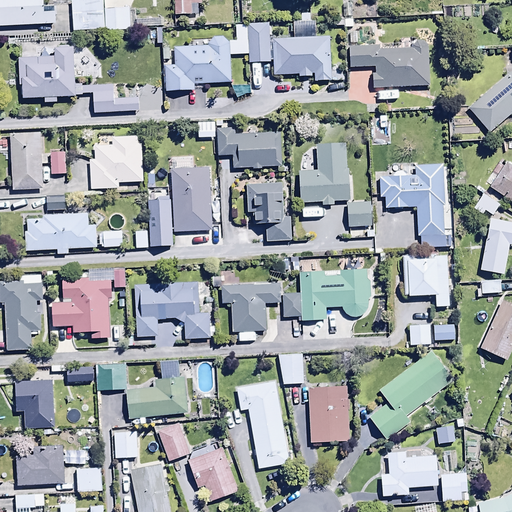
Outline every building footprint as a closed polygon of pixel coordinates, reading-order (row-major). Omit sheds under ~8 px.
[(43,0),(0,0),(0,28),(55,26),(54,8),(44,9),(43,0)] [(103,34),(103,10),(102,0),(96,0),(97,1),(72,1),(72,35),(103,34)] [(201,0),(173,0),(174,17),(202,16),(201,0)] [(103,10),(103,34),(131,33),(130,9),(103,10)] [(228,43),(229,57),(248,57),(248,66),(270,65),(269,27),(235,27),(235,43),(228,43)] [(229,57),(228,43),(228,39),(213,39),(207,48),(173,49),(174,68),(164,68),(165,94),(193,93),(193,85),(229,84),(229,57)] [(329,39),(271,41),(272,77),(298,77),(298,80),(313,79),(313,84),(330,83),(329,39)] [(371,75),(372,90),(427,88),(426,43),(411,43),(412,50),(379,52),(378,47),(348,48),(349,70),(374,69),(375,75),(371,75)] [(53,58),(18,60),(19,88),(21,88),(22,101),(43,101),(44,105),(56,104),(56,99),(74,98),(72,46),(58,47),(59,51),(53,51),(53,58)] [(511,72),(467,110),(490,137),(505,125),(502,123),(511,114),(511,72)] [(92,95),(93,114),(139,113),(139,100),(116,100),(116,87),(81,88),(82,95),(92,95)] [(214,124),(196,124),(197,141),(214,140),(214,124)] [(232,157),(232,170),(253,170),(253,172),(262,172),(262,168),(281,168),(280,135),(233,136),(233,130),(216,131),(217,158),(232,157)] [(40,135),(10,136),(12,193),(37,192),(37,190),(41,190),(40,135)] [(90,161),(90,192),(118,191),(118,185),(143,185),(142,138),(111,138),(111,147),(93,147),(93,161),(90,161)] [(348,204),(345,146),(315,147),(316,172),(297,173),(299,206),(321,205),(321,207),(333,206),(333,204),(348,204)] [(65,154),(49,154),(50,177),(65,176),(65,154)] [(511,168),(505,164),(489,189),(511,203),(511,168)] [(385,210),(415,209),(415,238),(443,238),(442,209),(445,209),(444,166),(414,167),(414,177),(406,177),(402,175),(398,174),(394,175),(390,178),(379,179),(380,200),(385,200),(385,210)] [(212,233),(209,169),(170,171),(173,234),(212,233)] [(281,186),(245,187),(246,215),(252,215),(253,227),(265,227),(265,243),(290,243),(289,210),(281,210),(281,186)] [(500,204),(483,193),(471,211),(481,217),(484,213),(491,218),(500,204)] [(64,198),(45,199),(45,214),(64,213),(64,198)] [(172,249),(170,199),(155,200),(155,203),(148,204),(150,250),(172,249)] [(371,205),(346,206),(347,230),(371,229),(371,205)] [(23,234),(24,253),(56,252),(56,256),(67,256),(67,251),(96,250),(95,227),(87,228),(87,216),(42,218),(42,221),(26,222),(26,234),(23,234)] [(511,244),(511,225),(489,221),(479,273),(503,277),(508,248),(511,248),(511,244)] [(147,233),(135,233),(136,250),(147,250),(147,233)] [(122,234),(103,234),(103,249),(122,249),(122,234)] [(448,310),(446,258),(402,259),(403,299),(434,298),(434,310),(448,310)] [(300,296),(300,319),(300,322),(326,322),(325,310),(341,310),(343,315),(347,318),(353,320),(357,319),(365,314),(367,307),(366,301),(370,300),(369,283),(366,283),(366,271),(339,272),(339,277),(323,278),(323,273),(299,274),(300,296)] [(124,272),(112,272),(113,289),(125,288),(124,272)] [(98,282),(98,274),(61,274),(61,304),(51,304),(52,329),(72,329),(72,336),(89,336),(89,341),(108,341),(107,306),(110,306),(110,282),(98,282)] [(0,304),(4,305),(5,353),(30,352),(29,334),(40,333),(39,314),(37,315),(36,303),(42,303),(41,277),(20,278),(20,283),(0,283),(0,304)] [(487,282),(487,296),(500,295),(500,282),(487,282)] [(175,320),(183,325),(184,342),(209,341),(208,315),(199,316),(197,284),(133,287),(136,339),(158,338),(157,321),(175,320)] [(280,285),(221,288),(221,306),(230,306),(231,335),(266,333),(265,306),(280,305),(280,285)] [(300,319),(300,296),(281,297),(282,320),(300,319)] [(511,349),(511,307),(501,302),(479,351),(506,363),(511,349)] [(429,325),(409,326),(410,348),(430,347),(429,325)] [(454,327),(432,327),(432,343),(454,343),(454,327)] [(451,384),(429,354),(378,392),(387,404),(367,419),(384,442),(410,423),(406,418),(451,384)] [(302,386),(301,356),(275,356),(275,371),(279,371),(279,387),(302,386)] [(158,366),(160,382),(153,382),(154,390),(124,393),(127,421),(188,415),(184,379),(178,380),(177,364),(158,366)] [(124,365),(96,366),(97,392),(125,391),(124,365)] [(66,369),(66,385),(92,384),(91,368),(66,369)] [(52,430),(51,383),(13,384),(14,414),(23,414),(23,431),(52,430)] [(287,467),(274,384),(235,391),(239,413),(248,411),(257,471),(287,467)] [(345,388),(307,390),(310,445),(348,443),(345,388)] [(188,456),(177,425),(156,433),(168,463),(188,456)] [(453,428),(435,429),(436,446),(454,445),(453,428)] [(136,434),(113,434),(114,460),(136,460),(136,434)] [(63,486),(62,447),(31,448),(32,458),(15,458),(16,487),(63,486)] [(237,494),(221,450),(186,462),(197,490),(204,488),(210,504),(237,494)] [(381,478),(381,499),(406,498),(406,490),(437,489),(436,458),(405,459),(405,454),(386,454),(387,477),(381,478)] [(163,465),(129,472),(136,511),(169,511),(166,494),(168,493),(163,465)] [(101,494),(100,470),(75,472),(76,495),(101,494)] [(466,476),(440,477),(441,503),(460,502),(460,495),(467,494),(466,476)] [(511,511),(511,489),(501,494),(503,499),(478,504),(479,511),(511,511)] [(12,511),(74,511),(74,506),(59,506),(59,511),(38,511),(38,496),(12,496),(12,511)]
